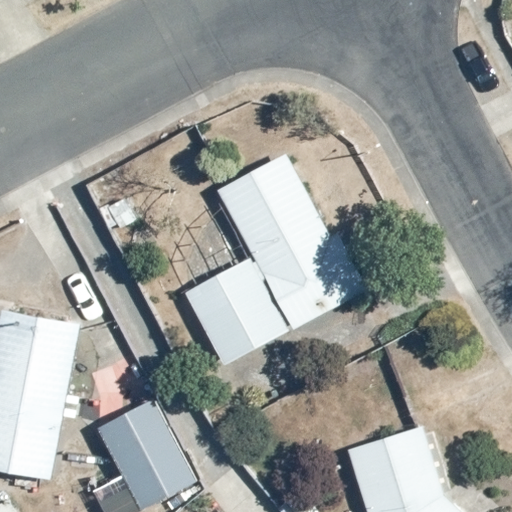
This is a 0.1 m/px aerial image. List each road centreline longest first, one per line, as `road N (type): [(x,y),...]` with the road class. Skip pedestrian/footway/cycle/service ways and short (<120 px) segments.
road 1 (residential): [(370,0),(511,268)]
road 2 (residential): [(0,123),(250,0)]
